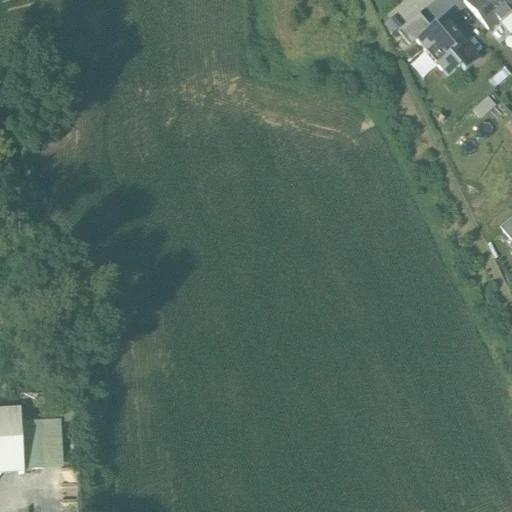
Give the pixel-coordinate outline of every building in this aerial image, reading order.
[(511,0),(467,0),(463,4),(488,32),(498,23),(500,25),(510,17),(508,15),(511,11),(511,0)] [(418,16),(397,33),(410,48),(416,43),(429,31),(431,30),(418,16)] [(480,62),(448,23),(433,36),(429,31),(416,43),(427,55),(426,56),(435,67),(436,67),(447,80),(459,70),(464,75),(480,62)] [(511,219),(499,230),(511,245),(511,219)] [(29,292),(12,293),(14,317),(31,316),(29,292)] [(19,415),(0,415),(0,476),(23,476),(19,415)]
